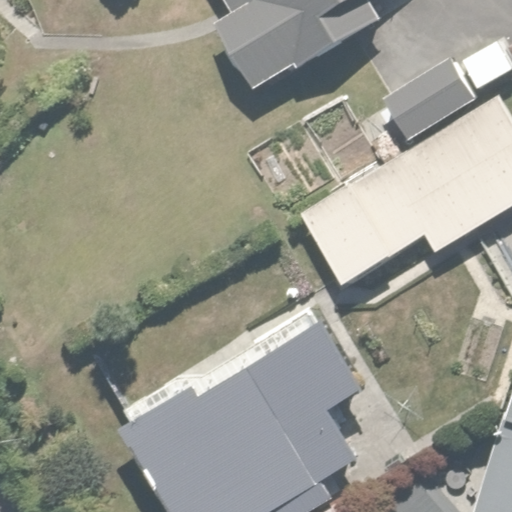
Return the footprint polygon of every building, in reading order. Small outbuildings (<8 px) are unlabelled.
[(220,0),(225,8),(206,18),(242,85),(395,0),(220,0)] [(381,100),(400,134),(511,69),(511,64),(494,34),(381,100)] [(511,117),(496,91),(298,209),(348,292),(511,194),(511,117)] [(329,398),(363,379),(321,303),(110,418),(161,511),(258,511),(269,507),(271,511),(303,511),(335,495),(323,474),(359,454),(329,398)] [(496,329),(464,317),(446,366),(478,378),(496,329)] [(511,369),(499,414),(511,417),(511,369)] [(511,511),(511,426),(495,422),(467,511),(511,511)]
